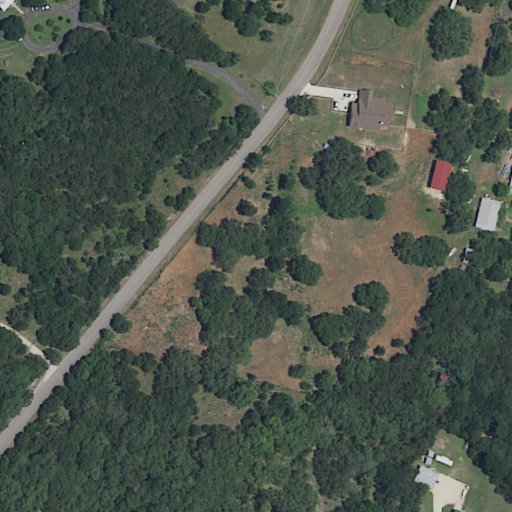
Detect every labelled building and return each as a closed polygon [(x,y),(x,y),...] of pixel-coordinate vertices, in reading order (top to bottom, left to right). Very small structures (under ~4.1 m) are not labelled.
[(0,0),(0,9),(3,12),(14,0),(0,0)] [(350,102),(348,128),(379,130),(379,126),(390,127),(392,100),(372,99),(373,91),(358,89),(357,103),(350,102)] [(449,163),(433,161),(429,189),(446,191),(449,163)] [(492,233),(500,203),(481,198),(473,227),(492,233)] [(412,483),(432,489),(437,473),(418,466),(412,483)]
